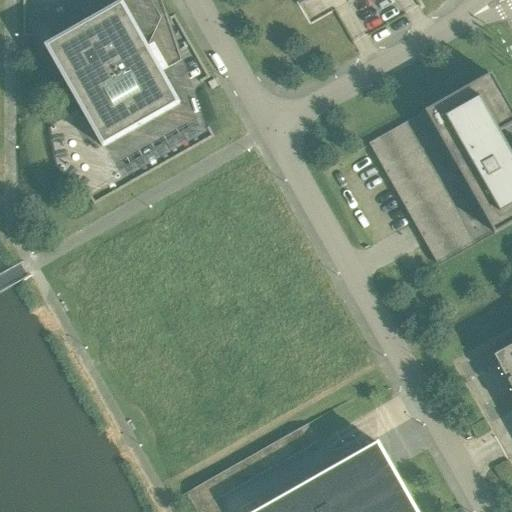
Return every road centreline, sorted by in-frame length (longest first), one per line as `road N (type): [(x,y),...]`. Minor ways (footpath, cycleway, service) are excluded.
road 1 (unclassified): [(268,130),(488,511)]
road 2 (unclassified): [(455,24),(268,130)]
road 3 (unclassified): [(268,130),(194,0)]
